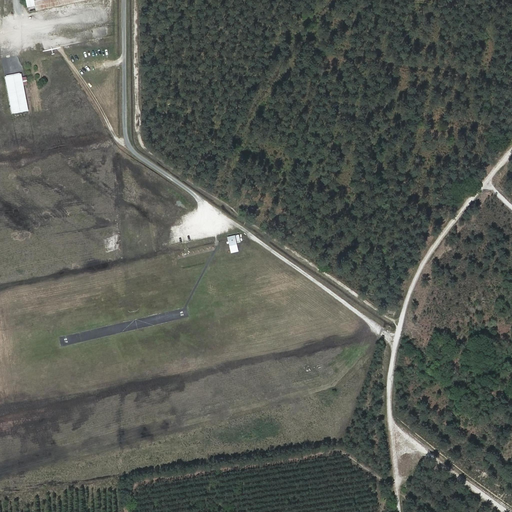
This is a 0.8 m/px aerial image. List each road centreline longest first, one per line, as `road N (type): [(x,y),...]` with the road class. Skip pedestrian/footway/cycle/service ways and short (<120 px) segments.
road 1 (unclassified): [(123,0),(124,129),(133,151),(396,341)]
road 2 (track): [(136,0),(143,146),(399,329)]
road 3 (track): [(399,511),(389,388),(407,298),(440,237),(511,149)]
road 4 (track): [(396,487),(330,451),(141,481),(124,511)]
road 5 (track): [(510,511),(391,427)]
